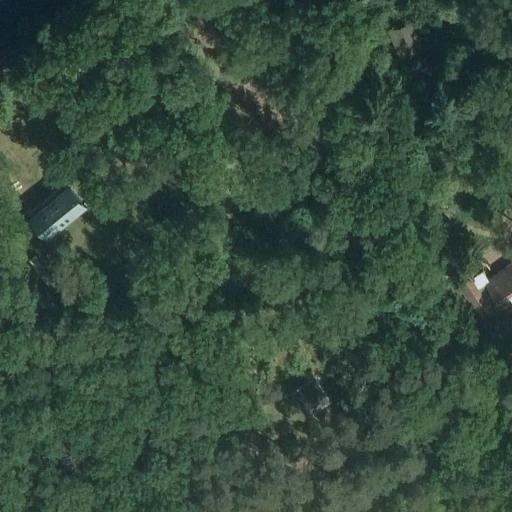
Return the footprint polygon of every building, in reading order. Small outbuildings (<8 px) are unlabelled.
[(426,21),(418,24),(422,34),(430,31),(426,21)] [(390,30),(400,60),(423,52),(413,22),(390,30)] [(28,212),(48,237),(88,205),(68,180),(28,212)] [(497,315),(500,315),(511,307),(511,261),(479,283),(470,269),(456,278),(468,296),(478,290),(494,314),(497,315)] [(309,379),(291,390),(307,415),(332,398),(312,368),(305,372),(309,379)]
